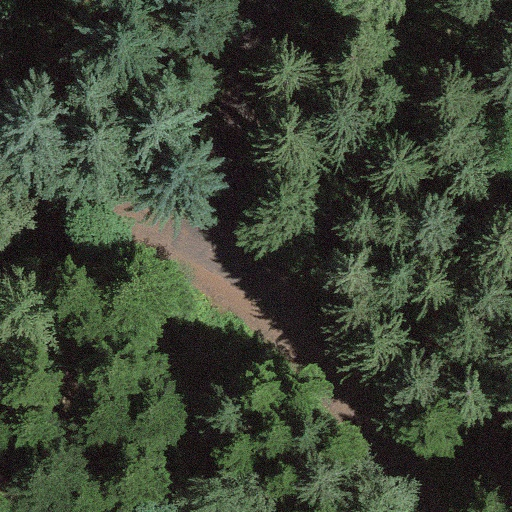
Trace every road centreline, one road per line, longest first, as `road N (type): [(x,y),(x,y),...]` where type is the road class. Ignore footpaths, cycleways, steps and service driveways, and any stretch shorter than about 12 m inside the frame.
road 1 (unclassified): [(246,284),(238,181),(244,104),(271,0)]
road 2 (unclassified): [(414,511),(246,284)]
road 3 (unclassified): [(246,284),(172,234),(0,172)]
